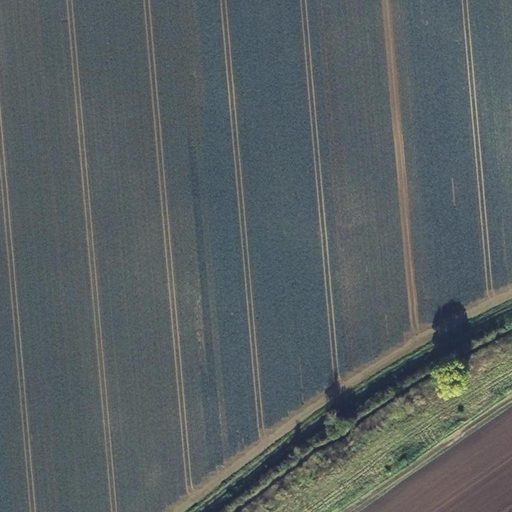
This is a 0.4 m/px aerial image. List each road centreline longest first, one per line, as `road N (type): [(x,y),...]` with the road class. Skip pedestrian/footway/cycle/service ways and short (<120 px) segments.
road 1 (track): [(511,312),(318,411),(196,511)]
road 2 (track): [(350,511),(511,398)]
